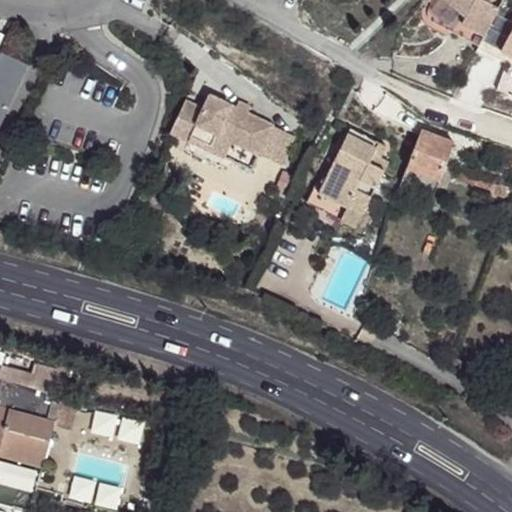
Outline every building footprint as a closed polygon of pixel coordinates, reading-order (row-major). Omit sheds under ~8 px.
[(446,0),(457,9),(444,28),(478,47),(499,9),(491,4),(493,0),(446,0)] [(0,123),(27,65),(0,52),(0,123)] [(184,150),(220,166),(231,142),(261,157),(275,126),(248,113),(236,108),(208,95),(202,108),(185,101),(170,133),(188,141),(184,150)] [(251,107),(239,101),(236,108),(248,113),(251,107)] [(313,191),(362,215),(388,162),(380,158),(386,146),(350,128),(338,153),(333,151),(313,191)] [(454,144),(421,131),(406,169),(439,181),(454,144)] [(439,181),(406,169),(398,189),(431,202),(439,181)] [(355,228),(362,215),(313,191),(306,204),(355,228)] [(0,351),(0,362),(2,364),(32,372),(35,362),(0,351)] [(0,504),(28,511),(30,511),(55,423),(70,427),(77,400),(60,396),(50,394),(56,370),(37,365),(35,373),(32,372),(2,364),(0,372),(0,377),(3,378),(0,389),(0,504)] [(56,370),(50,394),(60,396),(67,368),(57,366),(56,370)]
